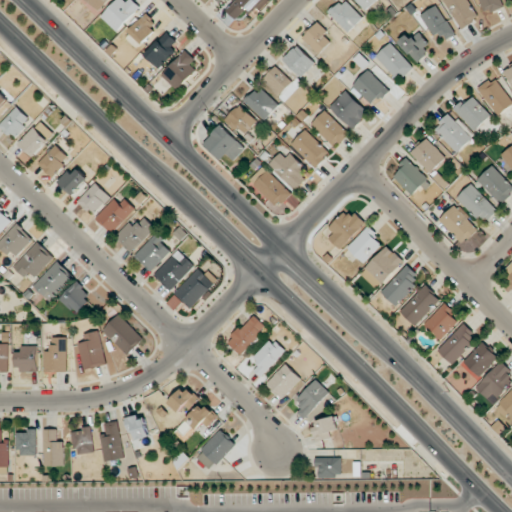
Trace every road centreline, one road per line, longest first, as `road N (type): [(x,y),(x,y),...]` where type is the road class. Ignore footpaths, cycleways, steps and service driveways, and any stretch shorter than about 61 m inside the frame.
road 1 (secondary): [(0,22),(504,511)]
road 2 (secondary): [(511,474),(23,0)]
road 3 (residential): [(0,404),(86,400),(167,368),(426,99),(511,38)]
road 4 (residential): [(0,164),(271,432),(280,454)]
road 5 (residential): [(511,328),(360,172)]
road 6 (residential): [(166,135),(299,0)]
